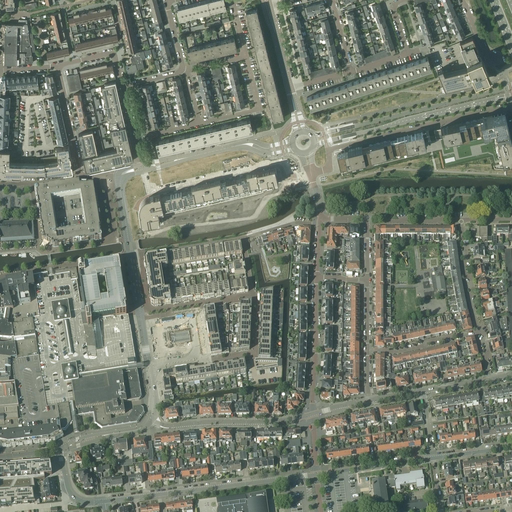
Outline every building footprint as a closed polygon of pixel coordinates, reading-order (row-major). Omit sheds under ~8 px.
[(214,10),(214,11),(219,10),(218,9),(222,8),(222,9),(226,8),(224,0),(212,0),(179,8),(178,6),(177,4),(175,5),(176,9),(176,10),(177,10),(179,20),(180,20),(179,19),(183,18),(183,19),(188,18),(187,17),(191,16),(191,17),(195,16),(195,15),(199,14),(199,15),(203,14),(203,13),(206,12),(207,13),(211,12),(211,11),(214,10)] [(374,11),(381,8),(379,2),(372,5),(374,11)] [(414,6),(416,11),(423,9),(421,3),(418,4),(414,6)] [(454,9),(452,3),(445,6),(447,12),(454,9)] [(306,7),(305,7),(308,19),(310,18),(308,13),(314,12),(312,5),(306,6),(306,7)] [(366,5),(363,6),(365,11),(365,13),(368,12),(372,11),(371,8),(367,9),(366,5)] [(246,11),(250,26),(260,24),(257,8),(252,9),(252,7),(246,9),(247,10),(246,11)] [(107,10),(106,10),(107,16),(108,22),(114,21),(114,20),(114,21),(113,18),(114,18),(111,8),(108,9),(108,10),(107,10)] [(374,17),(376,16),(383,14),(381,8),(374,11),(372,11),(374,17)] [(349,12),(346,13),(348,19),(355,17),(353,9),(348,11),(349,12)] [(456,14),(454,9),(447,12),(449,17),(456,14)] [(418,17),(420,22),(428,19),(428,17),(426,18),(425,14),(418,17)] [(458,19),(456,14),(449,17),(451,22),(458,19)] [(71,30),(72,30),(77,29),(76,23),(74,17),(73,18),(72,18),(72,17),(69,18),(71,28),(72,30),(71,30)] [(320,19),(322,27),(329,25),(328,19),(327,19),(327,18),(320,19)] [(5,28),(5,33),(29,34),(29,33),(27,19),(19,19),(19,24),(5,23),(5,28)] [(420,22),(421,28),(430,25),(428,19),(420,22)] [(461,25),(458,19),(451,22),(454,28),(461,25)] [(156,25),(157,30),(162,29),(162,27),(163,26),(162,20),(155,22),(152,23),(153,26),(156,25)] [(250,26),(254,42),(264,39),(260,24),(250,26)] [(430,25),(421,28),(423,34),(430,31),(433,31),(431,25),(430,25)] [(463,30),(461,25),(454,28),(456,33),(463,30)] [(110,29),(111,35),(112,35),(113,41),(114,41),(115,41),(119,41),(116,30),(116,28),(110,29)] [(159,36),(159,38),(166,37),(165,31),(163,31),(162,29),(157,30),(154,31),(156,37),(159,36)] [(465,36),(463,30),(456,33),(458,39),(465,36)] [(5,33),(5,42),(30,43),(34,42),(34,40),(34,39),(33,33),(29,33),(29,34),(5,33)] [(58,42),(61,42),(61,40),(66,38),(65,35),(64,33),(56,35),(58,42)] [(383,45),(392,42),(390,36),(383,39),(384,42),(382,42),(383,45)] [(80,49),(81,49),(80,42),(79,37),(73,38),(74,40),(76,50),(80,50),(79,49),(80,49)] [(432,37),(425,39),(427,45),(434,43),(432,37)] [(437,70),(440,77),(442,82),(445,89),(452,87),(456,86),(459,85),(463,84),(467,83),(470,82),(474,81),(475,83),(483,80),(484,79),(483,79),(486,78),(488,77),(489,77),(486,70),(484,65),(483,61),(480,55),(478,51),(477,48),(475,44),(474,41),(473,38),(472,37),(460,42),(461,47),(462,50),(468,63),(467,63),(466,64),(468,67),(468,69),(445,74),(444,73),(442,69),(442,68),(437,70)] [(234,38),(218,42),(221,53),(236,49),(237,49),(234,38)] [(254,42),(258,57),(268,55),(264,39),(254,42)] [(61,43),(63,49),(64,54),(66,54),(66,55),(70,54),(68,44),(67,44),(67,42),(67,41),(61,43)] [(5,42),(5,51),(32,52),(35,51),(36,51),(36,50),(35,50),(34,42),(30,43),(5,42)] [(218,42),(203,46),(206,56),(221,53),(218,42)] [(390,49),(391,55),(394,54),(395,52),(394,48),(392,42),(383,45),(384,48),(386,47),(387,50),(390,49)] [(355,48),(356,53),(363,52),(366,51),(364,45),(362,46),(355,48)] [(206,56),(203,46),(187,49),(190,60),(206,56)] [(160,50),(162,56),(170,54),(169,48),(160,50)] [(308,48),(299,51),(301,57),(308,55),(311,54),(309,48),(308,48)] [(328,50),(324,51),(324,53),(326,53),(327,56),(329,55),(337,54),(335,48),(328,50)] [(132,64),(126,66),(128,74),(137,71),(137,70),(144,68),(142,59),(146,58),(145,55),(152,53),(151,49),(140,51),(133,53),(134,57),(131,58),(132,64)] [(32,52),(5,51),(4,63),(17,64),(17,63),(21,63),(25,63),(25,62),(29,62),(29,61),(32,61),(32,62),(33,62),(32,52)] [(361,63),(363,63),(362,58),(365,57),(363,52),(356,53),(358,59),(359,62),(361,63)] [(162,59),(160,60),(161,63),(162,62),(163,62),(172,59),(170,54),(162,56),(162,59)] [(261,68),(262,73),(272,70),(268,55),(258,57),(261,68)] [(427,57),(414,61),(418,73),(431,69),(427,57)] [(331,61),(332,67),(335,66),(336,71),(338,70),(339,69),(339,65),(338,59),(331,61)] [(414,61),(401,66),(405,78),(418,73),(414,61)] [(108,72),(110,79),(115,77),(115,75),(112,65),(109,65),(109,66),(108,66),(107,66),(107,67),(108,72)] [(387,70),(391,82),(405,78),(401,66),(387,70)] [(262,73),(266,88),(276,86),(272,70),(262,73)] [(387,70),(374,74),(378,86),(391,82),(387,70)] [(46,78),(46,80),(47,82),(54,80),(53,74),(52,74),(51,74),(50,73),(51,73),(38,74),(38,78),(43,78),(46,78)] [(374,74),(360,79),(364,91),(378,86),(374,74)] [(200,85),(207,83),(206,80),(208,79),(208,77),(206,78),(198,79),(199,80),(199,81),(199,82),(199,85),(200,85)] [(360,79),(347,83),(351,96),(351,95),(364,91),(360,79)] [(54,80),(47,82),(48,88),(42,89),(48,88),(56,86),(55,82),(55,81),(54,81),(54,80)] [(83,156),(86,170),(89,169),(89,171),(131,161),(130,160),(133,159),(129,141),(116,81),(104,84),(105,84),(105,85),(101,86),(114,142),(109,143),(108,141),(106,141),(105,138),(103,139),(105,148),(114,145),(115,149),(98,153),(93,130),(79,134),(79,136),(78,136),(79,136),(81,142),(80,142),(80,143),(81,143),(82,149),(81,149),(82,150),(84,156),(83,156)] [(347,84),(334,88),(337,100),(351,96),(347,83),(347,84)] [(266,88),(269,104),(280,101),(276,86),(266,88)] [(334,88),(320,93),(324,105),(337,100),(334,88)] [(324,105),(320,93),(307,97),(311,109),(324,105)] [(210,95),(203,97),(204,99),(203,99),(204,102),(204,103),(211,101),(211,98),(212,98),(212,95),(210,95)] [(76,101),(75,101),(76,105),(84,103),(86,103),(86,100),(88,99),(87,97),(75,99),(76,101)] [(280,101),(269,104),(273,120),(274,119),(274,121),(280,120),(280,118),(284,117),(280,101)] [(78,112),(79,116),(86,114),(86,112),(91,111),(91,110),(94,110),(93,107),(78,110),(78,112)] [(434,130),(435,135),(439,152),(443,168),(491,156),(493,165),(494,168),(506,169),(511,170),(511,169),(511,143),(511,138),(506,120),(505,113),(492,116),(486,117),(451,126),(448,126),(437,129),(434,130)] [(250,120),(234,123),(237,135),(252,131),(250,120)] [(234,123),(219,127),(221,138),(237,135),(234,123)] [(219,127),(203,131),(206,142),(221,138),(219,127)] [(203,131),(187,135),(190,146),(206,142),(203,131)] [(397,161),(420,156),(439,152),(435,135),(427,137),(426,133),(423,134),(422,132),(415,134),(412,135),(397,138),(391,140),(369,145),(362,147),(344,151),(341,152),(340,152),(337,153),(337,154),(339,159),(339,160),(339,163),(340,167),(341,169),(342,173),(342,174),(350,173),(397,161)] [(187,135),(172,138),(174,149),(190,146),(187,135)] [(174,149),(172,138),(156,142),(159,153),(174,149)] [(16,176),(20,176),(23,176),(27,176),(30,176),(31,176),(34,176),(38,177),(40,176),(44,176),(47,176),(49,175),(61,174),(67,173),(70,172),(70,169),(73,169),(71,161),(70,161),(70,157),(71,157),(69,146),(56,148),(58,155),(55,155),(45,157),(41,158),(41,160),(44,160),(44,162),(45,163),(38,164),(24,164),(10,163),(10,162),(10,157),(10,150),(0,149),(0,175),(0,176),(9,176),(13,176),(16,176)] [(140,206),(139,207),(140,207),(141,207),(143,212),(140,212),(140,213),(141,214),(140,215),(142,223),(146,223),(147,225),(156,224),(156,223),(156,222),(159,221),(159,222),(160,222),(159,216),(192,208),(226,200),(261,192),(260,187),(261,187),(264,186),(267,185),(268,185),(278,182),(278,180),(277,176),(276,172),(277,171),(276,167),(275,167),(274,168),(270,169),(269,169),(265,170),(264,170),(256,172),(246,174),(232,178),(229,178),(225,179),(224,180),(220,180),(214,182),(210,183),(209,183),(202,185),(191,187),(188,188),(184,189),(160,195),(155,196),(154,196),(154,195),(150,196),(150,197),(149,197),(148,197),(147,198),(146,198),(145,199),(144,200),(143,200),(142,201),(142,202),(141,202),(141,203),(140,204),(140,205),(140,206)] [(95,198),(94,193),(94,191),(94,189),(91,189),(90,186),(80,186),(80,182),(79,182),(76,183),(75,183),(72,183),(72,184),(67,184),(64,185),(60,185),(57,186),(52,187),(49,187),(36,189),(36,190),(35,190),(35,191),(35,192),(35,193),(36,193),(36,194),(37,197),(37,200),(37,201),(38,204),(39,208),(39,212),(40,219),(41,222),(41,223),(41,226),(42,233),(43,236),(44,240),(54,247),(58,246),(61,246),(66,245),(69,244),(74,244),(77,243),(85,242),(88,241),(98,240),(102,239),(101,236),(100,227),(99,222),(98,220),(97,214),(97,213),(96,207),(96,204),(95,199),(95,198)] [(0,243),(0,244),(0,243),(20,242),(34,241),(33,223),(30,223),(20,223),(18,223),(3,224),(0,224),(0,243)] [(471,231),(471,235),(473,235),(473,238),(481,238),(481,243),(487,243),(492,243),(492,238),(487,238),(487,228),(479,228),(479,227),(477,227),(477,226),(473,226),(473,231),(472,231),(472,230),(471,230),(471,231)] [(294,229),(295,246),(309,247),(310,230),(309,229),(298,228),(294,229)] [(328,230),(327,240),(336,241),(336,235),(338,235),(338,228),(330,228),(330,230),(328,230)] [(348,228),(338,228),(338,235),(338,236),(348,236),(348,228)] [(350,237),(350,238),(355,238),(355,237),(359,237),(359,229),(358,228),(349,228),(349,237),(350,237)] [(508,228),(502,228),(502,235),(508,235),(508,242),(511,241),(511,233),(511,229),(508,229),(508,228)] [(286,231),(281,232),(283,239),(286,238),(288,245),(289,248),(291,247),(290,244),(289,239),(286,231)] [(276,234),(271,235),(274,244),(277,243),(278,247),(280,246),(279,242),(276,234)] [(261,238),(263,245),(264,247),(267,246),(267,249),(270,248),(266,237),(261,238)] [(336,241),(327,240),(327,249),(335,249),(336,241)] [(237,244),(234,244),(236,256),(242,255),(242,254),(242,253),(241,247),(240,243),(237,244)] [(481,247),(472,248),(473,253),(483,252),(483,249),(484,249),(485,249),(487,247),(487,244),(482,245),(481,245),(481,247)] [(144,261),(145,266),(145,269),(146,273),(146,275),(147,280),(148,282),(147,282),(149,290),(149,293),(150,297),(150,300),(151,305),(154,307),(158,306),(158,307),(161,307),(161,306),(162,306),(164,305),(165,305),(166,305),(168,305),(170,304),(171,304),(173,304),(174,304),(178,303),(179,303),(180,303),(181,303),(184,302),(185,302),(189,301),(190,301),(193,301),(194,300),(195,300),(196,300),(200,300),(201,299),(202,299),(205,299),(206,299),(210,298),(212,298),(214,297),(216,297),(217,297),(221,296),(222,296),(224,296),(226,295),(228,295),(230,295),(228,284),(228,282),(227,276),(227,274),(226,274),(226,270),(225,267),(226,267),(225,265),(224,259),(224,258),(222,246),(220,246),(219,247),(217,247),(214,247),(213,247),(209,248),(208,248),(205,249),(202,249),(201,249),(198,250),(196,250),(194,251),(194,250),(191,251),(190,251),(186,252),(185,252),(182,252),(180,253),(179,253),(175,254),(174,254),(172,254),(169,254),(168,255),(166,255),(165,255),(163,255),(162,254),(159,255),(159,256),(153,257),(153,256),(150,256),(150,257),(146,258),(144,261)] [(483,252),(473,253),(473,259),(482,258),(482,265),(489,264),(488,258),(485,255),(483,256),(483,252)] [(81,269),(78,269),(78,270),(79,273),(78,273),(79,278),(81,288),(79,289),(82,304),(83,311),(81,311),(83,326),(87,325),(87,327),(92,326),(91,321),(92,321),(99,320),(111,318),(126,315),(125,309),(126,309),(126,307),(125,302),(125,298),(124,296),(125,294),(124,292),(123,292),(123,291),(124,291),(124,288),(123,286),(123,285),(123,283),(122,281),(122,280),(122,278),(121,275),(119,264),(120,263),(120,262),(119,262),(119,261),(118,261),(117,261),(116,261),(116,262),(115,263),(110,264),(109,264),(102,265),(101,265),(96,266),(95,266),(84,268),(81,268),(81,269)] [(434,274),(433,274),(433,276),(434,276),(438,295),(446,294),(443,278),(441,267),(438,267),(437,268),(433,269),(434,274)] [(19,324),(12,325),(14,339),(14,341),(15,344),(15,348),(13,348),(15,359),(17,358),(17,360),(32,358),(39,357),(40,367),(42,378),(43,388),(44,389),(47,408),(57,406),(60,423),(61,431),(64,430),(65,430),(71,422),(70,415),(73,414),(76,413),(77,414),(79,415),(94,413),(96,423),(102,428),(136,423),(143,413),(142,409),(141,408),(142,407),(140,407),(139,407),(133,408),(133,411),(129,417),(114,420),(111,420),(110,416),(113,415),(113,416),(114,415),(117,415),(118,415),(120,414),(121,414),(124,414),(125,414),(125,413),(124,408),(124,407),(123,403),(126,402),(126,403),(127,402),(138,400),(139,400),(140,399),(139,398),(140,397),(137,375),(129,372),(128,369),(128,365),(129,365),(134,361),(129,329),(129,328),(129,326),(127,316),(126,316),(113,318),(111,318),(96,321),(91,321),(92,326),(87,327),(87,325),(83,326),(81,311),(80,304),(76,281),(77,280),(77,281),(78,281),(78,280),(77,277),(77,276),(77,273),(76,270),(76,269),(66,271),(54,273),(55,276),(55,277),(52,277),(48,278),(48,274),(37,275),(33,276),(33,277),(32,277),(33,277),(33,283),(34,283),(35,287),(34,287),(35,287),(35,288),(40,318),(28,320),(27,320),(22,321),(19,321),(19,324)] [(6,280),(9,293),(14,292),(16,291),(18,291),(20,303),(20,304),(30,302),(29,293),(29,292),(29,289),(35,289),(34,287),(34,283),(33,283),(33,277),(32,277),(33,277),(33,276),(27,277),(26,277),(24,277),(22,277),(21,278),(6,280)] [(445,282),(446,287),(461,284),(460,278),(451,279),(452,283),(448,284),(447,282),(445,282)] [(240,279),(234,280),(234,283),(236,294),(239,293),(242,293),(240,282),(240,279)] [(3,301),(4,309),(10,309),(13,309),(9,293),(6,280),(5,280),(0,282),(0,295),(1,299),(2,301),(3,301)] [(497,282),(478,286),(479,290),(490,288),(489,285),(497,284),(497,282)] [(261,293),(261,298),(273,298),(273,291),(275,290),(274,287),(270,288),(270,291),(261,293)] [(500,304),(484,308),(485,313),(494,311),(493,309),(500,307),(500,304)] [(204,315),(217,313),(216,307),(203,309),(203,310),(204,310),(204,312),(204,313),(204,315)] [(0,320),(8,322),(10,309),(4,309),(1,309),(0,309),(0,320)] [(485,313),(486,318),(492,316),(492,318),(495,317),(495,314),(501,312),(500,310),(494,311),(485,313)] [(0,330),(7,331),(8,326),(8,322),(0,320),(0,330)] [(489,326),(491,334),(507,330),(506,322),(489,326)] [(419,327),(416,328),(419,338),(425,337),(423,329),(421,329),(420,323),(418,323),(419,327)] [(0,330),(0,338),(11,339),(13,339),(14,339),(12,325),(8,326),(7,331),(0,330)] [(458,330),(457,330),(457,333),(472,330),(471,330),(470,325),(457,328),(458,330)] [(507,330),(491,334),(490,334),(490,335),(489,335),(490,338),(491,338),(497,337),(497,338),(500,337),(499,333),(501,333),(501,334),(507,332),(507,330)] [(384,340),(384,341),(384,346),(388,346),(388,344),(393,344),(394,344),(392,336),(389,336),(390,338),(390,339),(387,339),(387,340),(384,340)] [(384,346),(384,341),(380,341),(380,338),(376,338),(376,346),(377,347),(384,347),(384,346)] [(459,341),(455,342),(456,347),(462,346),(475,342),(473,338),(465,340),(466,342),(461,343),(460,344),(459,341)] [(13,359),(15,359),(13,348),(15,348),(15,344),(6,345),(3,345),(0,345),(0,357),(7,358),(11,359),(13,359)] [(236,344),(239,344),(239,348),(230,349),(231,353),(249,350),(250,345),(236,344)] [(229,353),(228,349),(221,350),(220,348),(210,350),(211,356),(229,353)] [(240,375),(246,374),(245,368),(244,361),(238,362),(240,375)] [(10,363),(8,363),(8,362),(0,362),(0,374),(6,374),(6,368),(11,368),(11,365),(11,363),(10,363)] [(232,362),(226,363),(229,377),(234,376),(232,362)] [(240,373),(240,375),(238,362),(233,363),(233,362),(232,362),(234,376),(235,376),(234,374),(240,373)] [(452,378),(450,367),(445,368),(444,362),(438,364),(440,373),(445,372),(447,379),(448,379),(451,379),(451,378),(452,378)] [(212,366),(210,366),(209,366),(211,380),(217,379),(215,365),(212,366)] [(206,367),(203,367),(205,381),(211,380),(209,366),(206,367)] [(199,382),(205,381),(203,367),(197,368),(199,382)] [(0,378),(10,377),(11,368),(6,368),(6,374),(0,374),(0,378)] [(163,374),(164,380),(169,379),(175,378),(176,378),(175,372),(174,372),(171,372),(170,373),(167,373),(166,373),(163,374)] [(391,375),(391,378),(392,378),(392,381),(395,380),(395,384),(397,384),(397,386),(398,387),(399,387),(399,388),(403,387),(401,379),(398,380),(397,376),(395,377),(394,374),(391,375)] [(0,394),(16,393),(15,383),(9,383),(9,379),(0,379),(0,394)] [(169,379),(164,380),(163,380),(163,384),(164,388),(165,392),(164,392),(165,392),(171,391),(169,379)] [(333,383),(322,382),(322,389),(330,390),(331,386),(337,386),(337,392),(342,392),(343,382),(334,381),(333,383)] [(384,382),(376,384),(375,384),(377,391),(386,389),(391,388),(390,381),(384,382)] [(359,390),(359,387),(358,387),(349,387),(349,396),(353,396),(354,395),(358,395),(359,394),(359,390)] [(483,394),(481,394),(482,402),(484,402),(484,401),(490,400),(489,392),(487,392),(486,391),(483,392),(483,393),(483,394)] [(330,394),(322,393),(321,398),(325,398),(325,399),(335,400),(335,394),(337,394),(337,392),(330,392),(330,394)] [(0,409),(17,408),(19,408),(16,393),(0,394),(0,409)] [(294,400),(293,401),(298,407),(299,406),(299,403),(303,403),(303,401),(303,400),(304,400),(304,398),(303,397),(303,396),(301,396),(296,395),(295,395),(294,400)] [(278,405),(278,396),(273,396),(273,403),(275,403),(275,405),(274,405),(274,406),(275,406),(274,414),(277,414),(278,415),(279,415),(280,414),(282,414),(281,414),(282,406),(278,405)] [(267,415),(268,414),(268,409),(269,409),(269,407),(272,407),(272,401),(271,401),(271,402),(269,402),(269,403),(264,403),(264,400),(264,397),(262,397),(262,403),(262,415),(264,415),(264,414),(265,414),(265,415),(266,415),(267,415)] [(285,405),(285,410),(287,410),(287,412),(289,412),(289,413),(291,413),(292,412),(295,412),(295,408),(296,408),(298,407),(293,401),(291,403),(291,402),(287,402),(287,405),(285,405)] [(175,407),(171,408),(171,410),(172,419),(173,419),(174,419),(175,419),(176,418),(179,418),(179,417),(178,408),(179,408),(179,403),(177,403),(177,404),(175,405),(175,407)] [(161,407),(162,408),(162,410),(165,409),(166,415),(166,419),(166,420),(169,419),(170,419),(171,419),(172,419),(171,410),(171,408),(165,409),(165,405),(163,404),(161,407)] [(212,404),(206,404),(206,415),(207,415),(208,415),(209,415),(210,415),(211,415),(211,414),(213,414),(213,415),(213,413),(213,410),(215,410),(215,406),(212,406),(212,404)] [(218,406),(215,406),(215,410),(218,410),(218,413),(218,415),(221,415),(223,415),(224,415),(225,415),(224,404),(220,404),(218,404),(218,406)] [(414,414),(415,417),(418,417),(417,414),(418,414),(417,410),(417,409),(416,409),(415,405),(409,406),(409,407),(411,415),(414,414)] [(0,409),(0,413),(4,413),(5,420),(18,419),(17,408),(0,409)] [(392,424),(395,423),(394,421),(394,419),(392,409),(390,409),(389,408),(386,409),(387,418),(388,420),(391,419),(392,424)] [(485,408),(482,408),(483,416),(487,416),(493,415),(492,410),(490,410),(490,413),(486,413),(485,408)] [(372,411),(369,412),(371,423),(374,422),(374,424),(377,423),(375,415),(374,415),(373,412),(372,412),(372,411)] [(367,424),(371,423),(369,412),(365,413),(363,414),(365,423),(367,423),(367,424)] [(352,425),(350,425),(350,429),(352,428),(352,427),(355,427),(355,424),(358,424),(356,415),(353,415),(353,416),(351,416),(352,420),(351,420),(352,425)] [(333,420),(335,429),(338,428),(340,435),(342,435),(339,419),(337,419),(336,418),(335,418),(334,419),(334,420),(333,420)] [(331,429),(335,429),(333,420),(327,422),(326,422),(326,423),(327,426),(325,426),(326,430),(327,433),(332,432),(331,429)] [(0,449),(2,449),(3,449),(13,447),(13,448),(16,447),(15,447),(25,446),(27,446),(30,445),(30,446),(32,445),(42,444),(44,444),(55,442),(59,440),(63,438),(61,434),(60,425),(51,427),(24,430),(0,432),(0,449)] [(489,437),(488,428),(479,429),(480,437),(483,436),(483,438),(489,437)] [(287,435),(284,435),(284,441),(287,440),(287,438),(291,438),(290,436),(300,435),(300,432),(298,430),(296,430),(296,429),(295,429),(294,429),(292,429),(291,430),(288,430),(288,432),(287,432),(287,435)] [(275,431),(276,439),(278,439),(281,438),(281,439),(283,441),(284,441),(284,435),(284,434),(282,434),(281,430),(275,431)] [(203,437),(201,437),(202,441),(203,441),(203,442),(207,442),(207,445),(208,445),(208,448),(210,448),(210,445),(209,443),(209,432),(207,432),(206,432),(206,431),(203,431),(203,432),(202,432),(203,437)] [(247,431),(244,431),(244,447),(247,447),(247,442),(251,442),(251,440),(252,440),(252,436),(251,436),(251,431),(250,431),(249,431),(248,431),(247,431)] [(161,446),(160,437),(154,437),(154,441),(153,442),(154,448),(159,448),(160,451),(162,451),(161,446)] [(140,440),(139,440),(141,451),(141,454),(148,453),(149,459),(151,458),(151,461),(153,461),(152,446),(151,446),(151,443),(146,444),(146,443),(145,440),(144,440),(144,438),(140,439),(140,440)] [(134,447),(131,448),(132,455),(141,454),(141,451),(139,440),(138,440),(137,440),(136,440),(133,441),(134,447)] [(119,452),(118,442),(118,441),(114,442),(114,443),(111,443),(113,457),(120,456),(119,452)] [(126,441),(118,442),(119,452),(127,451),(126,441)] [(295,447),(295,454),(296,456),(297,464),(303,463),(303,460),(303,455),(299,456),(298,447),(300,447),(300,444),(294,444),(295,447)] [(89,455),(90,459),(91,459),(96,458),(96,460),(101,459),(100,457),(105,456),(104,452),(106,452),(105,449),(104,449),(103,448),(99,449),(98,448),(95,448),(95,449),(90,450),(91,454),(89,455)] [(73,464),(73,462),(76,462),(76,464),(82,464),(82,467),(85,467),(85,463),(84,460),(82,460),(81,454),(78,454),(77,454),(76,454),(75,455),(74,455),(75,458),(73,458),(72,457),(73,459),(73,461),(73,464)] [(295,454),(288,455),(288,457),(289,460),(287,460),(288,465),(297,464),(295,454)] [(289,460),(288,457),(280,458),(280,463),(281,463),(281,466),(288,465),(287,460),(289,460)] [(0,506),(1,506),(6,506),(12,505),(12,504),(17,504),(22,503),(23,503),(28,503),(34,502),(35,502),(37,502),(36,498),(36,495),(35,492),(35,489),(34,480),(45,479),(44,475),(52,475),(51,471),(51,467),(50,463),(40,463),(40,464),(40,463),(34,464),(30,464),(21,465),(20,465),(18,465),(14,465),(11,465),(11,466),(11,465),(2,466),(0,466),(0,506)] [(195,469),(194,469),(195,477),(202,476),(200,466),(194,466),(195,469)] [(78,478),(79,478),(87,477),(87,473),(92,473),(91,468),(85,469),(86,471),(78,472),(78,475),(77,475),(77,476),(77,477),(77,478),(78,478)] [(409,475),(394,477),(395,488),(396,491),(400,491),(400,487),(416,485),(416,490),(424,489),(424,485),(424,484),(423,476),(422,475),(422,471),(415,472),(409,473),(409,475)] [(128,476),(128,477),(129,485),(136,484),(135,477),(131,477),(130,473),(128,473),(128,476)] [(395,488),(394,477),(394,475),(383,476),(384,480),(371,482),(372,487),(370,487),(370,491),(373,491),(375,511),(388,511),(386,489),(395,488)] [(111,479),(112,486),(112,487),(118,486),(118,487),(121,487),(121,486),(122,486),(121,479),(115,480),(115,478),(111,479)] [(103,487),(112,486),(111,479),(102,480),(103,487)] [(44,482),(39,483),(40,489),(54,486),(54,483),(54,481),(53,481),(51,481),(49,481),(49,482),(44,482)] [(97,482),(82,484),(82,486),(84,485),(85,489),(86,490),(89,489),(89,490),(90,490),(90,491),(91,491),(92,491),(92,490),(92,489),(93,489),(92,486),(97,485),(97,482)] [(36,492),(35,492),(36,495),(56,492),(56,488),(55,487),(54,486),(40,489),(39,489),(36,492)] [(267,504),(265,493),(253,495),(242,497),(217,501),(218,509),(217,510),(217,511),(216,511),(269,511),(268,503),(267,504)] [(404,503),(398,504),(398,507),(398,511),(411,511),(428,510),(427,503),(427,500),(407,503),(407,502),(406,496),(403,497),(403,498),(404,503)] [(448,503),(447,503),(447,506),(449,505),(449,507),(455,506),(459,506),(458,504),(464,503),(463,496),(457,496),(457,498),(448,499),(448,503)] [(179,503),(172,504),(172,511),(175,511),(176,511),(175,511),(175,510),(180,510),(179,503)]
